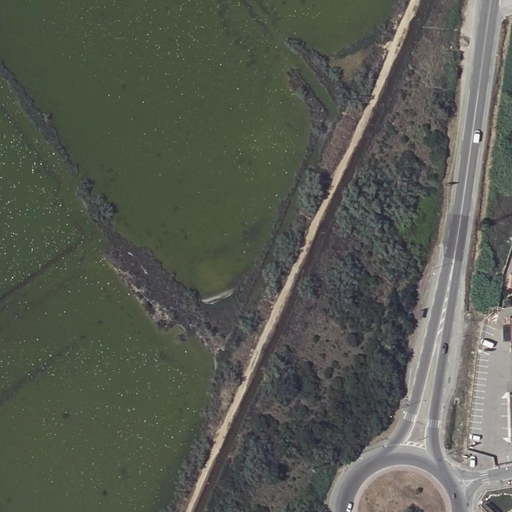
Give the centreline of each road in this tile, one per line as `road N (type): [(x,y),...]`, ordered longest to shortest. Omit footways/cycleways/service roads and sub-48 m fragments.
road 1 (primary): [(458,237),(409,418),(380,463)]
road 2 (primary): [(433,469),(458,237)]
road 3 (primary): [(487,11),(458,237)]
